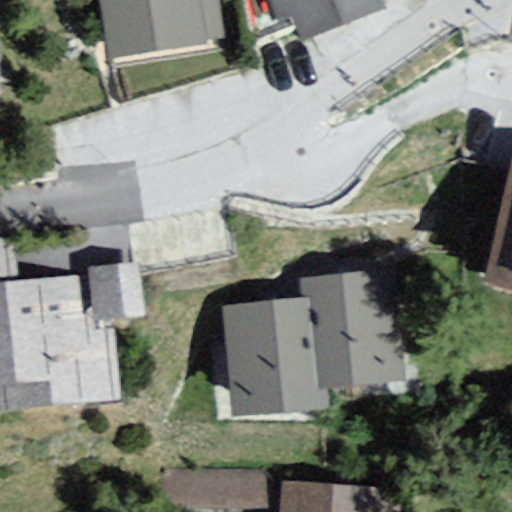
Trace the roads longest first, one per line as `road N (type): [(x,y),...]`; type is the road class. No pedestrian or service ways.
road 1 (residential): [(207,156),(250,185),(438,106),(511,102)]
road 2 (residential): [(207,156),(282,117),(426,11),(489,0)]
road 3 (residential): [(0,215),(101,212),(207,156)]
